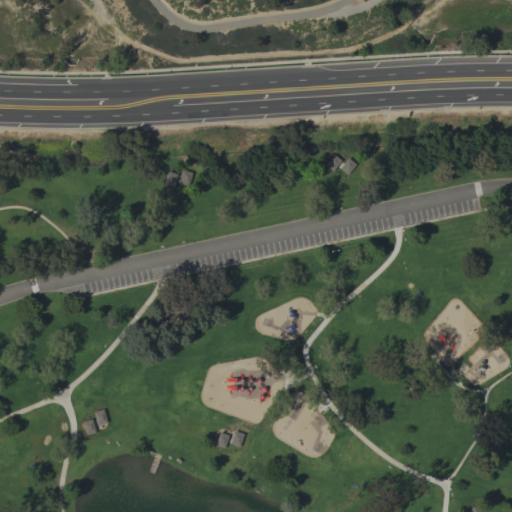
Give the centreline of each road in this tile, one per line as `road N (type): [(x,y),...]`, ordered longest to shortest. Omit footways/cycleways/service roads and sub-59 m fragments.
road 1 (primary): [(104,102),(389,89)]
road 2 (primary): [(389,89),(511,85)]
